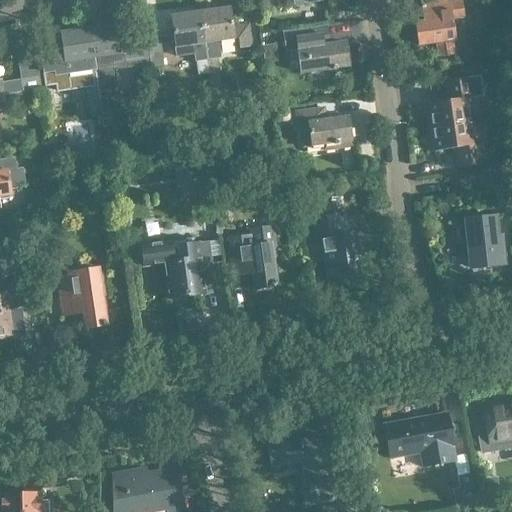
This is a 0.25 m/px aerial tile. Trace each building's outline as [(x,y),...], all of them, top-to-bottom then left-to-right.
[(459,0),(420,0),(424,25),(415,26),(418,45),(436,42),(438,56),(453,54),(451,40),(453,40),(450,19),(462,18),(459,0)] [(203,42),(208,73),(218,72),(215,58),(218,58),(215,40),(237,37),(239,47),(250,45),(247,24),(231,26),(228,6),(198,11),(203,42)] [(203,42),(198,11),(170,15),(176,57),(193,54),(194,62),(196,62),(198,75),(208,73),(203,42)] [(117,23),(88,27),(97,89),(109,87),(106,64),(146,58),(142,33),(119,36),(117,23)] [(326,25),(281,32),(284,53),(296,51),(299,72),(347,66),(343,42),(329,44),(326,25)] [(60,44),(38,47),(44,87),(55,85),(56,92),(85,88),(89,117),(101,115),(97,89),(88,27),(58,32),(60,44)] [(147,38),(151,66),(164,65),(160,36),(147,38)] [(273,44),(260,46),(263,63),(276,61),(273,44)] [(0,94),(2,94),(40,87),(36,61),(17,64),(20,79),(2,82),(1,79),(0,79),(0,94)] [(426,102),(430,127),(470,121),(466,97),(473,96),(470,75),(444,79),(447,99),(426,102)] [(0,94),(0,109),(5,109),(4,105),(19,102),(18,101),(35,99),(34,90),(17,93),(17,91),(2,94),(0,94)] [(269,109),(272,124),(290,121),(288,107),(269,109)] [(348,128),(347,116),(332,118),(331,112),(324,113),(323,107),(295,112),(297,124),(299,124),(302,147),(322,144),(323,152),(351,148),(350,138),(352,137),(350,127),(348,128)] [(470,121),(430,127),(433,150),(455,147),(458,167),(483,163),(480,142),(473,143),(470,121)] [(0,207),(0,204),(0,194),(10,193),(9,186),(24,183),(22,168),(15,169),(13,157),(0,159),(0,207)] [(487,167),(490,186),(511,182),(511,171),(511,164),(487,167)] [(313,231),(319,230),(328,281),(358,276),(351,234),(340,236),(337,215),(311,219),(313,231)] [(463,220),(469,267),(504,263),(501,235),(496,236),(494,216),(463,220)] [(227,238),(232,274),(243,273),(243,271),(251,270),(253,288),(276,285),(272,257),(276,257),(271,226),(250,229),(250,234),(227,238)] [(166,299),(205,294),(204,286),(214,284),(208,242),(193,244),(193,238),(170,241),(140,245),(142,267),(164,264),(167,290),(165,290),(166,299)] [(62,315),(73,314),(73,311),(81,309),(83,328),(105,325),(98,268),(68,272),(66,258),(54,260),(62,315)] [(21,309),(9,310),(7,295),(18,293),(16,279),(0,280),(0,339),(24,336),(21,309)] [(489,441),(491,451),(511,446),(511,400),(482,406),(486,427),(478,429),(480,443),(489,441)] [(454,459),(445,412),(382,423),(389,457),(420,452),(422,465),(454,459)] [(303,460),(310,502),(335,497),(324,435),(266,446),(270,466),(303,460)] [(476,503),(468,461),(455,464),(460,487),(452,488),(456,507),(476,503)] [(142,511),(166,508),(166,511),(190,511),(190,510),(185,510),(176,462),(158,465),(159,470),(148,472),(147,467),(113,474),(113,511),(142,511)] [(39,500),(39,494),(0,494),(0,511),(47,511),(47,500),(39,500)]
